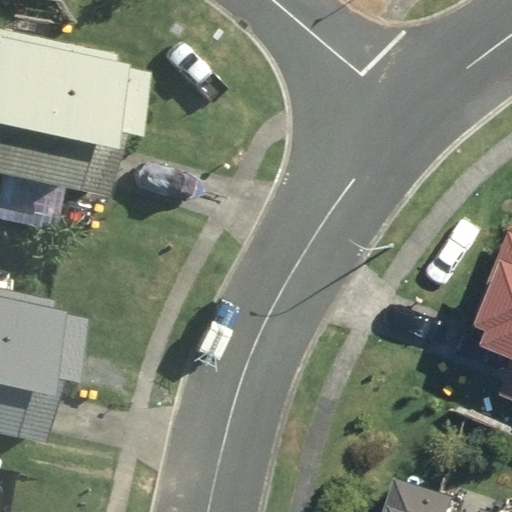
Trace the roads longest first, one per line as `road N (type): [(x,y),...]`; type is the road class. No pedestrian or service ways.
road 1 (residential): [(206,511),(243,371),(398,98)]
road 2 (residential): [(398,98),(273,0)]
road 3 (residential): [(511,33),(398,98)]
